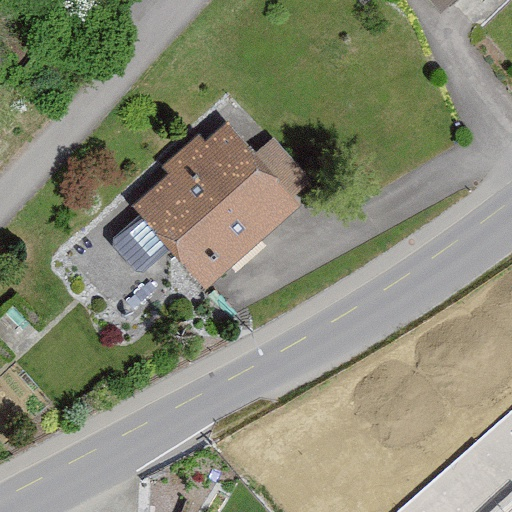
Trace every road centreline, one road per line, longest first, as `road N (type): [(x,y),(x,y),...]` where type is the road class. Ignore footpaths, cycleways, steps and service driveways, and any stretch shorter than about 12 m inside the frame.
road 1 (tertiary): [(0,510),(427,279),(511,217)]
road 2 (residential): [(0,197),(176,0)]
